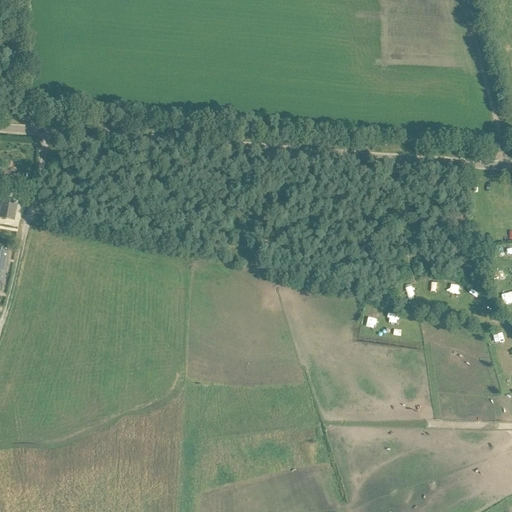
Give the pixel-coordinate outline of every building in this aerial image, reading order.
[(2,204),(0,216),(0,218),(14,221),(16,206),(17,201),(3,198),(2,204)] [(0,284),(1,284),(3,275),(4,275),(9,246),(0,244),(0,284)] [(491,273),(493,283),(508,279),(506,270),(491,273)] [(440,290),(440,281),(430,280),(430,289),(440,290)] [(502,303),(511,301),(509,293),(500,295),(502,303)] [(367,314),(364,323),(373,326),(376,316),(367,314)] [(502,344),(501,334),(493,334),(493,344),(502,344)]
